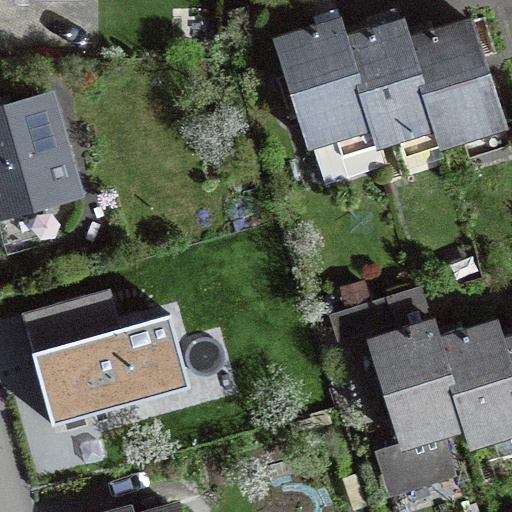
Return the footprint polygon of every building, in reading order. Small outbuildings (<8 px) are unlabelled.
[(325,181),(384,162),(378,144),(345,38),(339,20),(308,30),(277,39),(325,181)] [(408,40),(402,20),(374,29),(345,38),(378,144),(436,125),(408,40)] [(439,30),(408,40),(436,125),(442,145),(504,125),(470,20),(439,30)] [(44,97),(0,109),(0,239),(2,246),(52,232),(43,202),(72,194),(44,97)] [(45,323),(96,301),(89,284),(37,306),(45,323)] [(170,313),(32,352),(43,390),(53,424),(190,385),(170,313)] [(404,444),(465,425),(439,339),(433,320),(402,329),(371,339),(404,444)] [(467,330),(439,339),(465,425),(471,444),(511,431),(511,372),(502,341),(496,321),(467,330)] [(511,337),(502,341),(511,372),(511,337)]
